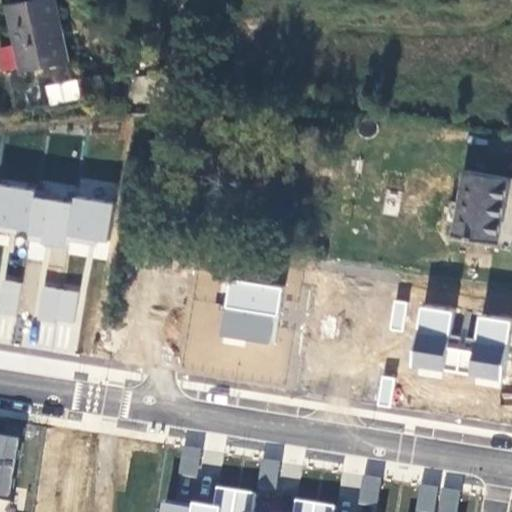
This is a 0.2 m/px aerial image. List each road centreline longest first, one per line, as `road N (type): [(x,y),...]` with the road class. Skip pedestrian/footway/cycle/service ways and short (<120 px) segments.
road 1 (residential): [(0,376),(501,462)]
road 2 (track): [(117,365),(185,0)]
road 3 (track): [(168,84),(409,124)]
